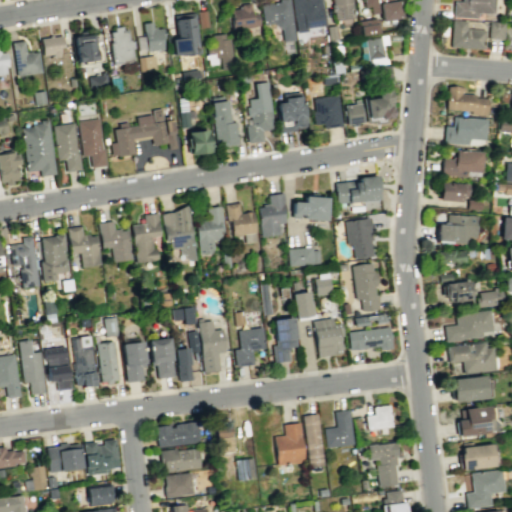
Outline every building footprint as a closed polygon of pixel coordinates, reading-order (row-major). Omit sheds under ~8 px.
[(258,4),(277,1),(277,0),(287,0),(293,39),(281,41),(279,29),(271,23),(263,24),(263,23),(261,22),(258,4)] [(289,0),(295,31),(305,30),(305,27),(323,25),(319,0),(289,0)] [(330,0),(331,4),(329,4),(330,12),(332,11),(333,19),(352,17),(349,0),(330,0)] [(363,7),(362,0),(397,0),(400,17),(379,20),(378,13),(370,15),(368,6),(363,7)] [(452,0),(459,1),(459,0),(493,0),(492,14),(476,12),(475,18),(450,16),(452,0)] [(228,9),(231,29),(258,25),(256,13),(250,13),(249,3),(239,4),(240,8),(228,9)] [(194,11),(197,27),(206,26),(204,10),(194,11)] [(168,38),(175,37),(172,15),(193,12),(195,28),(192,28),(194,42),(197,42),(197,47),(195,47),(195,52),(190,53),(178,54),(178,53),(171,54),(168,38)] [(359,35),(357,20),(374,18),(377,33),(359,35)] [(450,19),(448,47),(481,49),(483,30),(464,28),(465,21),(450,19)] [(140,22),(144,50),(161,49),(160,38),(162,37),(161,27),(154,28),(154,26),(150,26),(150,21),(140,22)] [(487,21),(503,22),(501,39),(486,38),(487,21)] [(325,26),(327,40),(336,39),(334,25),(325,26)] [(108,32),(112,31),(112,27),(119,26),(120,31),(124,30),(126,40),(127,40),(128,41),(130,41),(131,47),(128,47),(130,60),(111,63),(108,43),(110,42),(108,32)] [(209,35),(211,45),(204,45),(205,54),(203,55),(203,58),(206,58),(207,65),(219,63),(220,70),(232,68),(229,56),(230,55),(226,32),(209,35)] [(70,37),(74,62),(75,61),(76,65),(101,61),(97,33),(90,35),(90,34),(70,37)] [(38,38),(41,55),(51,53),(51,57),(58,56),(57,47),(62,46),(60,35),(51,36),(51,35),(47,35),(47,37),(38,38)] [(366,59),(362,39),(378,36),(381,56),(366,59)] [(9,42),(14,75),(39,72),(37,51),(30,52),(30,51),(24,51),(22,40),(9,42)] [(135,56),(138,72),(154,69),(152,55),(135,56)] [(385,63),(385,57),(366,60),(367,65),(385,63)] [(377,80),(375,66),(388,65),(390,79),(377,80)] [(181,80),(194,80),(194,70),(181,71),(181,80)] [(85,76),(87,89),(105,87),(103,71),(97,72),(98,74),(85,76)] [(235,73),(237,83),(247,81),(246,72),(235,73)] [(320,77),(321,84),(334,83),(333,75),(320,77)] [(252,83),(254,98),(246,99),(247,106),(244,106),(246,116),(248,116),(249,124),(243,124),(246,142),(261,140),(260,130),(272,128),(266,81),(252,83)] [(445,87),(443,108),(469,110),(468,113),(484,114),(485,98),(473,97),(473,94),(462,93),(462,87),(445,87)] [(365,118),(363,99),(376,97),(375,91),(387,89),(390,115),(365,118)] [(31,91),(43,90),(44,103),(32,104),(31,91)] [(311,98),(312,111),(310,111),(311,124),(321,123),(321,128),(339,125),(335,94),(311,98)] [(274,103),(276,117),(274,118),(277,132),(298,129),(298,127),(304,126),(301,103),(299,103),(298,95),(281,97),(282,102),(274,103)] [(341,105),(353,103),(352,100),(357,99),(357,103),(359,102),(362,121),(355,122),(355,125),(350,126),(349,123),(344,124),(341,105)] [(208,102),(214,145),(236,143),(234,122),(229,122),(226,100),(208,102)] [(132,153),(130,138),(149,135),(150,144),(164,142),(166,149),(174,147),(170,119),(161,120),(159,108),(149,110),(150,114),(133,117),(134,124),(125,126),(125,121),(115,123),(116,128),(111,128),(113,141),(107,142),(109,155),(115,154),(115,156),(132,153)] [(177,112),(178,127),(187,126),(193,127),(192,110),(177,112)] [(450,116),(484,119),(482,139),(466,138),(465,144),(441,142),(442,126),(450,126),(450,116)] [(74,120),(80,155),(88,154),(89,166),(104,164),(101,148),(99,148),(97,137),(99,137),(96,118),(74,120)] [(18,127),(29,126),(29,123),(38,122),(38,119),(45,119),(53,173),(38,175),(37,169),(24,171),(18,127)] [(496,119),(495,129),(509,130),(509,120),(496,119)] [(50,125),(55,160),(62,159),(63,170),(78,169),(76,152),(74,152),(72,141),(73,141),(71,122),(50,125)] [(185,132),(188,154),(208,151),(205,129),(185,132)] [(441,159),(453,160),(454,149),(482,151),(480,172),(465,171),(463,176),(440,175),(441,159)] [(0,152),(0,181),(3,181),(4,184),(11,183),(10,180),(16,179),(13,164),(19,163),(17,153),(12,154),(12,151),(0,152)] [(503,162),(511,163),(511,180),(502,180),(503,162)] [(334,204),(332,183),(356,180),(356,177),(375,175),(376,192),(375,192),(376,199),(334,204)] [(437,182),(436,199),(458,201),(459,195),(464,195),(465,183),(437,182)] [(494,182),(511,182),(511,193),(503,193),(502,192),(500,190),(494,190),(494,182)] [(265,194),(266,203),(260,204),(260,206),(254,207),(258,236),(277,233),(276,223),(283,222),(281,211),(282,210),(280,192),(265,194)] [(290,201),(301,202),(302,195),(325,197),(324,220),(301,218),(301,215),(297,214),(297,217),(289,217),(290,201)] [(465,199),(465,208),(479,209),(479,199),(465,199)] [(222,204),(236,202),(237,212),(250,211),(253,232),(240,234),(230,235),(228,220),(224,220),(222,204)] [(159,213),(170,211),(184,204),(185,208),(186,214),(189,232),(189,234),(190,240),(191,246),(190,246),(192,259),(187,260),(183,258),(182,257),(181,254),(178,254),(177,247),(167,248),(166,241),(162,241),(159,213)] [(192,220),(205,219),(204,207),(218,206),(221,230),(217,231),(218,239),(210,240),(211,251),(197,253),(192,220)] [(128,224),(133,262),(155,259),(153,248),(150,248),(149,236),(158,235),(155,212),(141,214),(142,223),(128,224)] [(436,223),(433,241),(472,244),(476,215),(444,213),(443,224),(436,223)] [(499,216),(511,216),(511,239),(498,239),(499,216)] [(349,243),(344,243),(341,220),(367,217),(370,240),(368,240),(370,255),(351,257),(349,243)] [(95,222),(99,248),(108,247),(110,261),(129,259),(125,229),(119,230),(118,228),(111,229),(110,220),(95,222)] [(64,227),(68,253),(77,252),(79,267),(98,264),(94,235),(87,236),(87,233),(80,234),(79,225),(64,227)] [(37,237),(40,260),(37,261),(39,280),(54,279),(54,272),(65,271),(64,258),(62,258),(61,247),(62,247),(61,233),(51,234),(52,236),(37,237)] [(6,244),(9,264),(18,263),(19,268),(16,268),(19,287),(35,285),(29,235),(18,236),(19,242),(6,244)] [(511,269),(511,244),(503,245),(506,270),(511,269)] [(284,248),(286,266),(317,263),(316,250),(310,250),(309,246),(284,248)] [(436,251),(453,249),(453,251),(461,250),(463,262),(453,264),(453,261),(437,263),(436,251)] [(219,253),(221,268),(228,267),(226,253),(219,253)] [(482,263),(484,271),(494,269),(492,261),(482,263)] [(377,308),(360,310),(358,297),(353,298),(349,265),(369,263),(370,271),(373,272),(374,284),(372,285),(373,294),(375,294),(377,308)] [(436,274),(437,281),(450,279),(449,272),(436,274)] [(502,275),(511,273),(511,289),(504,290),(502,275)] [(311,278),(326,276),(328,293),(313,295),(311,278)] [(58,280),(69,278),(70,289),(59,291),(58,280)] [(442,283),(444,298),(450,297),(450,301),(469,299),(466,280),(442,283)] [(256,284),(264,283),(268,313),(260,314),(256,284)] [(276,287),(284,286),(285,296),(277,297),(276,287)] [(289,293),(293,317),(310,314),(306,290),(289,293)] [(473,297),(476,297),(476,291),(495,290),(496,304),(474,306),(473,297)] [(40,300),(49,299),(50,303),(52,303),(54,312),(51,312),(52,320),(43,322),(40,300)] [(342,313),(340,303),(347,302),(348,312),(342,313)] [(169,308),(170,320),(180,318),(181,323),(192,322),(190,305),(169,308)] [(441,325),(443,341),(460,340),(460,338),(479,336),(479,332),(490,330),(487,309),(452,313),(453,324),(441,325)] [(231,312),(239,311),(241,324),(232,325),(231,312)] [(372,315),(382,313),(383,321),(373,322),(372,315)] [(99,318),(102,336),(114,334),(112,316),(99,318)] [(270,319),(273,344),(269,345),(272,362),(287,359),(285,349),(288,349),(288,346),(294,345),(290,316),(270,319)] [(352,326),(351,317),(365,316),(366,324),(352,326)] [(309,320),(329,317),(330,324),(338,323),(341,336),(336,336),(339,353),(315,356),(309,320)] [(77,319),(78,326),(87,325),(86,318),(77,319)] [(195,322),(209,319),(211,329),(219,328),(222,351),(215,352),(217,370),(201,372),(195,322)] [(234,329),(237,348),(231,349),(233,366),(251,364),(250,351),(256,350),(255,349),(262,348),(259,326),(234,329)] [(345,332),(386,326),(390,347),(377,349),(377,345),(347,349),(345,332)] [(184,331),(187,352),(197,350),(193,329),(184,331)] [(68,338),(76,337),(76,336),(86,334),(88,345),(89,345),(92,371),(91,372),(93,385),(88,386),(88,385),(80,386),(79,384),(72,384),(69,363),(71,361),(68,338)] [(145,340),(166,337),(171,375),(155,377),(153,364),(148,364),(148,361),(145,341),(145,340)] [(14,341),(20,382),(26,381),(27,393),(42,392),(37,351),(28,352),(26,339),(14,341)] [(92,342),(98,381),(104,380),(105,384),(110,384),(110,380),(115,379),(110,340),(92,342)] [(118,343),(140,340),(143,365),(138,365),(140,379),(124,381),(118,343)] [(444,346),(446,361),(459,360),(460,372),(493,369),(491,347),(483,347),(482,342),(468,343),(468,345),(465,346),(465,344),(444,346)] [(40,348),(42,359),(44,359),(45,366),(43,367),(45,380),(52,380),(52,381),(53,381),(54,389),(67,387),(61,345),(40,348)] [(172,349),(176,380),(189,379),(185,346),(172,349)] [(0,354),(0,385),(2,385),(4,397),(16,395),(11,354),(0,354)] [(451,378),(451,384),(449,384),(451,402),(484,397),(481,374),(451,378)] [(370,406),(371,413),(362,415),(364,429),(390,426),(387,404),(370,406)] [(454,419),(456,436),(491,431),(488,405),(462,408),(463,418),(454,419)] [(331,411),(346,409),(351,443),(323,447),(321,427),(333,426),(331,411)] [(299,415),(314,413),(321,465),(306,467),(299,415)] [(152,426),(155,447),(196,442),(193,421),(172,424),(172,426),(167,427),(167,424),(152,426)] [(280,424),(297,422),(301,461),(274,465),(271,435),(281,434),(280,424)] [(212,427),(228,425),(232,451),(216,453),(212,427)] [(80,442),(92,441),(93,445),(100,444),(99,440),(112,438),(116,466),(107,467),(107,472),(84,474),(80,442)] [(364,445),(366,459),(374,458),(375,464),(372,464),(375,486),(394,484),(391,464),(394,464),(392,455),(395,454),(393,441),(364,445)] [(42,447),(45,472),(80,468),(76,442),(42,447)] [(459,446),(489,443),(492,465),(460,469),(458,453),(460,452),(459,446)] [(0,446),(2,446),(2,450),(10,449),(10,452),(20,450),(21,462),(12,463),(12,465),(0,466),(0,446)] [(156,450),(173,448),(173,450),(194,448),(197,467),(159,472),(156,450)] [(232,459),(250,457),(253,478),(235,480),(232,459)] [(27,466),(28,479),(21,480),(21,489),(43,488),(40,465),(27,466)] [(462,492),(470,491),(467,472),(498,468),(501,490),(486,492),(488,505),(464,508),(462,492)] [(161,475),(163,491),(161,492),(162,497),(177,495),(178,494),(189,493),(187,472),(161,475)] [(44,477),(51,476),(53,486),(45,487),(44,477)] [(9,481),(10,493),(17,492),(16,480),(9,481)] [(83,487),(107,485),(108,502),(86,506),(86,504),(85,504),(83,487)] [(46,488),(47,498),(55,497),(54,487),(46,488)] [(315,489),(324,488),(325,495),(316,496),(315,489)] [(382,492),(383,498),(379,499),(380,504),(377,504),(378,511),(403,511),(403,501),(400,501),(398,489),(382,492)] [(0,496),(0,511),(18,511),(17,494),(0,496)]
